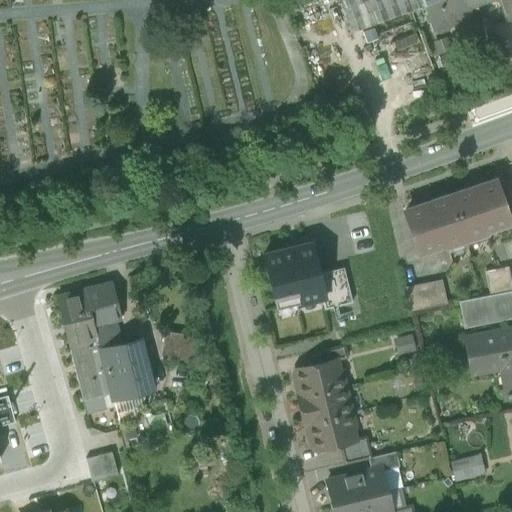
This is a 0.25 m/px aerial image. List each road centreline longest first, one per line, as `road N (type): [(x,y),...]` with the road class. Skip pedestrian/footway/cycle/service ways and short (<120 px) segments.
road 1 (secondary): [(511,128),(225,223)]
road 2 (residential): [(225,223),(300,511)]
road 3 (residential): [(0,489),(53,474),(0,279)]
road 4 (secondary): [(225,223),(0,279)]
